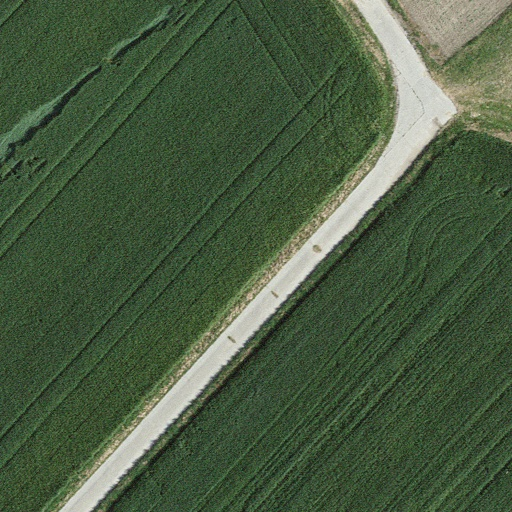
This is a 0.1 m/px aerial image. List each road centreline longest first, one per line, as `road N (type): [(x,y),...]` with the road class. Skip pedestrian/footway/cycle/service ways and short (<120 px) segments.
road 1 (track): [(76,511),(417,141),(410,67),(363,0)]
road 2 (track): [(511,23),(414,107),(478,104),(511,114)]
